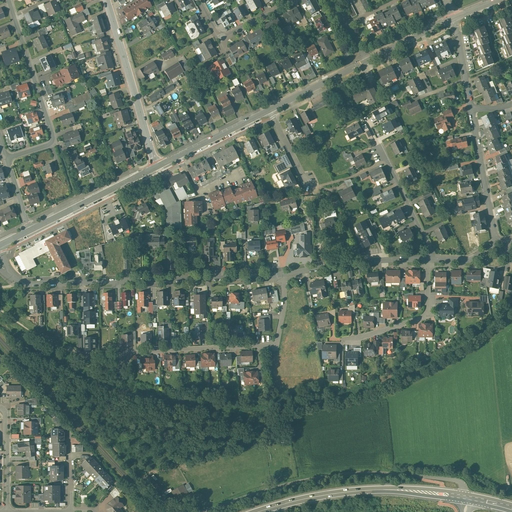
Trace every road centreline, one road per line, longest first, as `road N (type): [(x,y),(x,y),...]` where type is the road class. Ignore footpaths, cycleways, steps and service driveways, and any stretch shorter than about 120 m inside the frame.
road 1 (residential): [(0,258),(17,281),(33,283),(283,274)]
road 2 (secondary): [(256,511),(352,491),(464,495)]
road 3 (residential): [(7,159),(52,141),(8,0)]
road 4 (residential): [(157,166),(105,0)]
road 5 (residential): [(275,345),(119,355)]
road 6 (residential): [(283,274),(428,260)]
road 7 (residential): [(428,260),(427,315),(341,341)]
road 8 (tertiary): [(157,166),(30,230)]
road 9 (residential): [(471,109),(496,240)]
road 10 (residential): [(293,0),(219,38),(198,0)]
road 11 (tertiary): [(269,110),(157,166)]
road 12 (residential): [(378,152),(432,260)]
